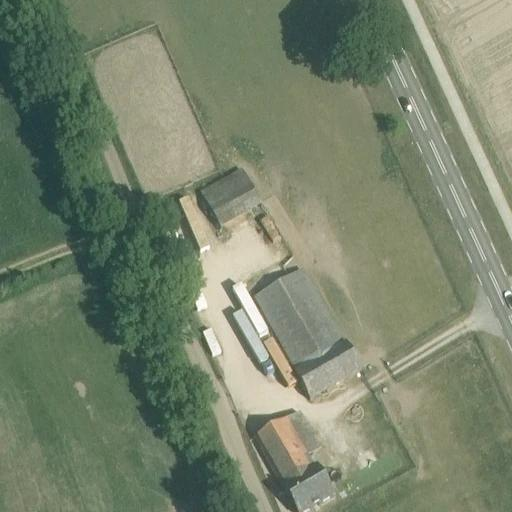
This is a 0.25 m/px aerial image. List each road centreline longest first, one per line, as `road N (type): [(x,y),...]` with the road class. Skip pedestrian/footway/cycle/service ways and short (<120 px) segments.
road 1 (track): [(29,0),(252,511)]
road 2 (primary): [(511,326),(363,0)]
road 3 (track): [(0,286),(133,233)]
